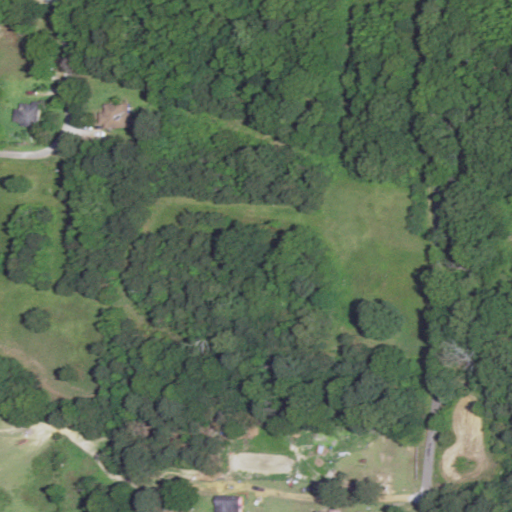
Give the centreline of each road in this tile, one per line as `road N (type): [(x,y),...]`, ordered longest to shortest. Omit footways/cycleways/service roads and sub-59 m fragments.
road 1 (residential): [(465,511),(480,155),(459,0)]
road 2 (residential): [(0,173),(111,150),(110,0)]
